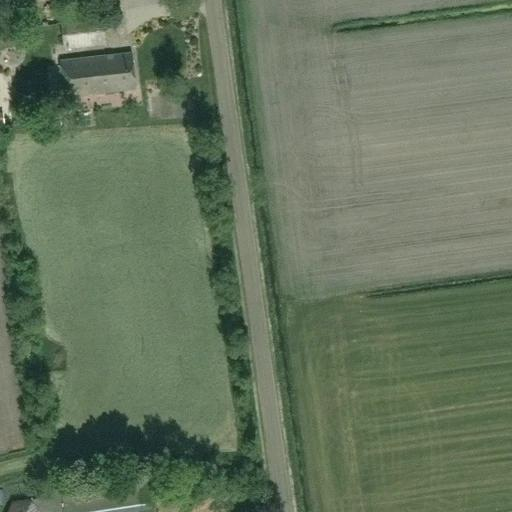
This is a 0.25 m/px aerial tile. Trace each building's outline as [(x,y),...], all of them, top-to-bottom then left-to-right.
[(103,14),(61,18),(64,46),(106,42),(103,14)] [(0,29),(0,48),(14,47),(12,28),(0,29)] [(17,51),(0,54),(0,76),(22,72),(17,51)] [(131,52),(61,60),(65,96),(135,88),(131,52)] [(155,511),(149,473),(61,487),(64,511),(155,511)] [(42,511),(32,498),(12,499),(6,511),(42,511)]
